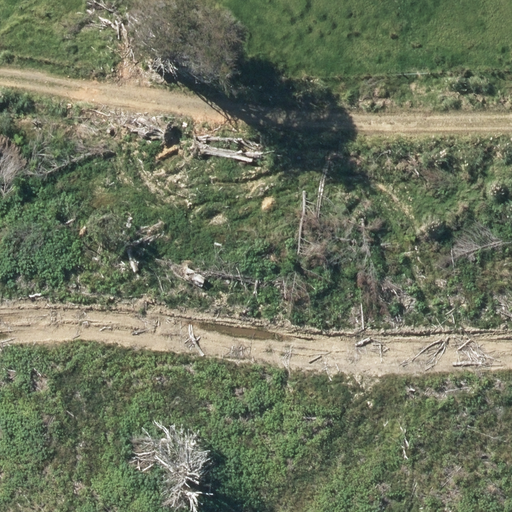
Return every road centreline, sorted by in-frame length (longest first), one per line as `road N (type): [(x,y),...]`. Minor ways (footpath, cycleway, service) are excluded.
road 1 (track): [(0,80),(352,119),(511,112)]
road 2 (track): [(511,346),(0,320)]
